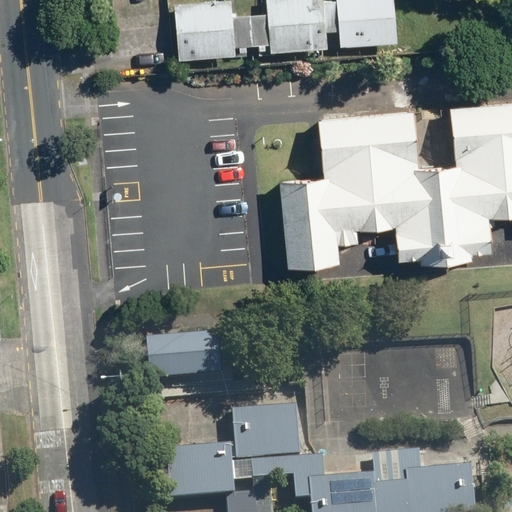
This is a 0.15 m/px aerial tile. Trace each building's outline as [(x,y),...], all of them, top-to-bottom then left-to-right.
[(206,0),(174,3),(180,59),(242,52),(236,0),(206,0)] [(264,0),(269,52),(330,47),(326,0),(264,0)] [(336,0),(340,46),(400,41),(397,0),(336,0)] [(280,178),(288,263),(343,258),(340,227),(399,221),(402,255),(497,245),(494,212),(511,210),(511,97),(452,103),(458,159),(422,162),(416,107),(319,116),(324,173),(280,178)] [(213,332),(142,337),(146,379),(217,373),(213,332)] [(294,407),(228,412),(231,443),(232,458),(297,454),(294,407)] [(233,492),(232,458),(231,443),(162,449),(165,498),(233,492)] [(305,478),(307,511),(476,511),(473,465),(421,468),(421,450),(369,453),(370,472),(305,478)]
